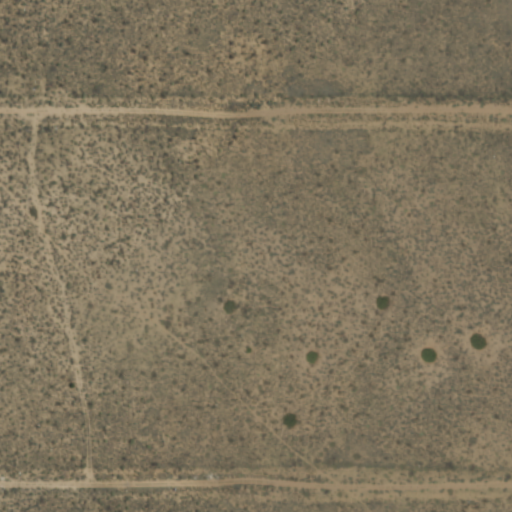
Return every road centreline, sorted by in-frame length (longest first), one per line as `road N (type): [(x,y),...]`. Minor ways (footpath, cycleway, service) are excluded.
road 1 (residential): [(0,110),(511,108)]
road 2 (residential): [(0,484),(511,483)]
